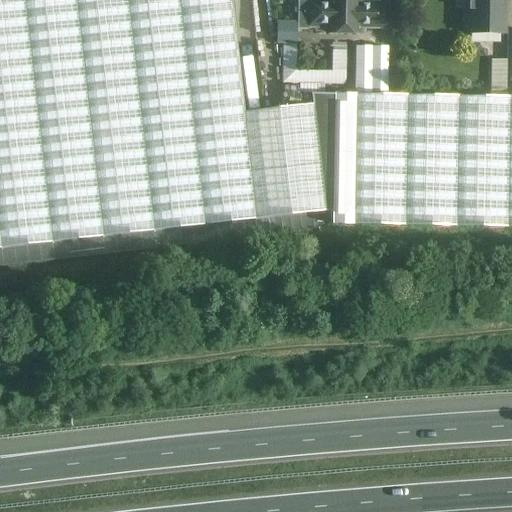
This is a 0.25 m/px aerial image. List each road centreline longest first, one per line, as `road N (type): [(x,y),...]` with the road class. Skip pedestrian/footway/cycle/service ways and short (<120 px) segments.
road 1 (motorway): [(511,425),(0,472)]
road 2 (motorway): [(266,511),(511,491)]
